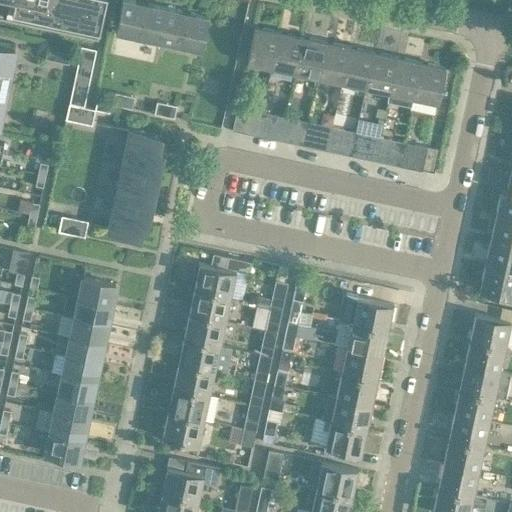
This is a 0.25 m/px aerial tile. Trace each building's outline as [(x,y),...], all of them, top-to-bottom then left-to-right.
[(12,0),(10,13),(91,30),(98,31),(104,0),(12,0)] [(207,16),(132,0),(120,0),(114,31),(200,49),(207,16)] [(270,67),(277,32),(253,27),(246,61),(270,67)] [(277,32),(270,67),(294,71),(301,37),(277,32)] [(301,37),(294,71),(317,76),(324,42),(301,37)] [(324,42),(317,76),(340,81),(348,47),(324,42)] [(0,111),(13,49),(0,45),(0,111)] [(46,47),(44,59),(67,64),(70,52),(46,47)] [(80,48),(68,103),(83,106),(95,50),(81,47),(80,48)] [(348,47),(340,81),(364,86),(371,52),(348,47)] [(371,52),(364,86),(388,91),(395,57),(371,52)] [(419,62),(395,57),(388,91),(386,101),(410,106),(412,97),(419,62)] [(443,67),(419,62),(412,97),(436,102),(443,67)] [(113,92),(111,104),(131,108),(133,96),(113,92)] [(156,101),(153,113),(173,117),(176,105),(156,101)] [(110,105),(96,102),(94,108),(108,112),(110,105)] [(90,124),(94,108),(83,106),(68,103),(65,118),(90,124)] [(236,106),(231,130),(244,133),(249,109),(236,106)] [(321,112),(318,124),(331,127),(333,115),(321,112)] [(271,114),(266,138),(279,140),(284,117),(271,114)] [(279,140),(291,143),(296,119),(284,117),(279,140)] [(318,124),(313,148),(326,150),(331,127),(318,124)] [(326,150),(338,153),(343,129),(331,127),(326,150)] [(129,129),(108,228),(137,234),(140,222),(145,223),(160,151),(155,150),(159,135),(129,129)] [(365,134),(360,158),(373,161),(378,137),(365,134)] [(373,161),(385,163),(390,140),(378,137),(373,161)] [(38,142),(33,161),(39,162),(47,164),(51,145),(38,142)] [(413,145),(408,168),(421,171),(426,147),(413,145)] [(426,147),(421,171),(432,173),(437,150),(426,147)] [(44,175),(47,164),(39,162),(36,174),(44,175)] [(42,187),(44,175),(36,174),(34,186),(42,187)] [(511,196),(504,194),(498,193),(493,217),(511,220),(511,196)] [(36,215),(38,204),(30,202),(28,214),(36,215)] [(33,227),(36,215),(28,214),(25,225),(33,227)] [(83,235),(86,220),(61,214),(58,230),(83,235)] [(511,245),(511,220),(493,217),(488,241),(511,245)] [(511,270),(511,245),(488,241),(483,264),(511,270)] [(210,265),(234,270),(249,273),(252,261),(212,253),(210,265)] [(192,288),(227,296),(233,271),(234,271),(234,270),(210,265),(197,262),(197,263),(198,263),(192,288)] [(511,295),(511,270),(483,264),(478,288),(511,295)] [(13,284),(20,286),(23,274),(15,272),(13,284)] [(36,289),(39,277),(31,276),(28,287),(36,289)] [(110,305),(114,284),(82,277),(77,298),(110,305)] [(270,296),(282,299),(286,283),(273,280),(270,296)] [(304,286),(298,285),(294,284),(291,299),(301,301),(304,286)] [(187,313),(222,321),(227,296),(192,288),(187,313)] [(16,306),(19,294),(11,292),(8,304),(16,306)] [(351,322),(385,330),(390,306),(391,306),(391,304),(343,294),(338,319),(351,322)] [(32,309),(34,297),(27,295),(24,307),(32,309)] [(110,305),(77,298),(73,318),(106,325),(110,305)] [(14,317),(16,306),(8,304),(6,316),(14,317)] [(265,320),(277,323),(281,306),(268,304),(265,320)] [(29,321),(32,309),(24,307),(21,319),(29,321)] [(469,338),(502,345),(507,321),(509,321),(509,319),(473,312),(473,313),(474,314),(469,338)] [(222,321),(187,313),(182,338),(217,345),(222,321)] [(102,343),(106,325),(73,318),(69,337),(102,343)] [(284,334),(293,336),(296,322),(286,320),(284,334)] [(351,322),(346,346),(380,354),(385,330),(351,322)] [(259,345),(272,348),(275,332),(263,329),(259,345)] [(8,343),(11,331),(3,330),(1,341),(8,343)] [(18,333),(16,344),(24,346),(26,334),(18,333)] [(291,350),(293,336),(284,334),(281,348),(291,350)] [(98,362),(102,343),(69,337),(65,355),(98,362)] [(228,348),(217,345),(182,338),(176,363),(211,370),(223,372),(228,348)] [(469,338),(464,362),(497,369),(502,345),(469,338)] [(0,353),(6,355),(8,343),(1,341),(0,344),(0,353)] [(16,344),(13,356),(21,358),(24,346),(16,344)] [(341,371),(375,379),(380,354),(346,346),(338,345),(332,370),(341,371)] [(254,369),(267,372),(270,356),(258,353),(254,369)] [(94,381),(98,362),(65,355),(61,374),(94,381)] [(497,369),(464,362),(458,387),(492,394),(504,397),(509,372),(497,369)] [(176,363),(171,387),(206,395),(211,370),(176,363)] [(10,370),(8,382),(16,384),(18,372),(10,370)] [(286,372),(276,370),(273,384),(283,386),(286,372)] [(341,371),(335,396),(369,404),(375,379),(341,371)] [(90,400),(94,381),(61,374),(57,393),(90,400)] [(249,394),(261,397),(265,381),(252,378),(249,394)] [(8,382),(5,394),(13,395),(16,384),(8,382)] [(273,384),(270,397),(280,400),(283,386),(273,384)] [(215,397),(206,395),(171,387),(166,412),(201,419),(210,421),(215,397)] [(458,387),(453,412),(487,420),(492,394),(458,387)] [(86,419),(90,400),(57,393),(53,412),(86,419)] [(322,420),(330,421),(364,428),(369,404),(335,396),(328,395),(322,420)] [(280,410),(282,411),(295,413),(296,405),(282,402),(280,410)] [(244,419),(256,421),(259,406),(247,403),(244,419)] [(0,421),(7,423),(10,411),(2,409),(0,419),(0,421)] [(81,439),(86,419),(53,412),(49,432),(81,439)] [(159,436),(159,437),(196,445),(197,444),(195,444),(201,419),(166,412),(161,436),(159,436)] [(453,412),(448,436),(482,444),(487,420),(453,412)] [(275,422),(265,420),(262,433),(272,435),(275,422)] [(323,445),(323,446),(359,454),(360,453),(359,452),(364,428),(330,421),(325,445),(323,445)] [(238,443),(251,446),(254,430),(241,428),(238,443)] [(77,459),(81,439),(49,432),(44,452),(77,459)] [(448,436),(443,461),(476,469),(482,444),(448,436)] [(262,476),(278,479),(283,453),(267,450),(262,476)] [(166,468),(161,493),(195,500),(200,480),(215,484),(218,467),(172,457),(170,467),(165,466),(164,468),(166,468)] [(316,487),(350,494),(355,471),(356,471),(356,469),(320,461),(319,463),(321,463),(316,487)] [(443,461),(437,486),(471,493),(476,469),(443,461)] [(247,502),(251,486),(239,483),(236,500),(247,502)] [(270,488),(260,486),(256,500),(267,502),(270,488)] [(471,493),(437,486),(432,510),(431,510),(431,511),(432,511),(467,511),(468,506),(479,508),(482,495),(471,493)] [(310,511),(311,511),(345,511),(350,494),(316,487),(310,511)] [(156,511),(192,511),(195,500),(161,493),(156,511)] [(492,511),(506,511),(509,496),(495,493),(492,511)] [(256,500),(253,511),(264,511),(267,502),(256,500)]
